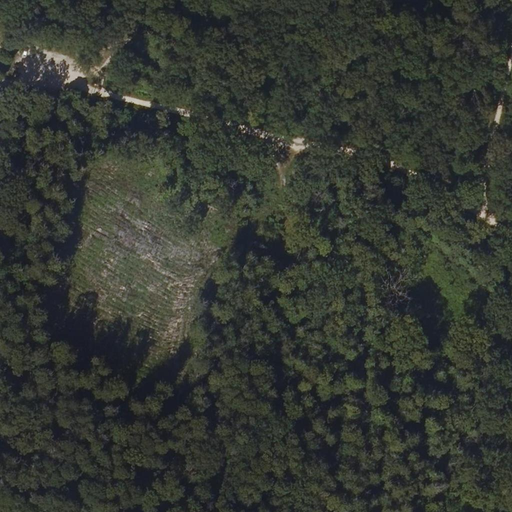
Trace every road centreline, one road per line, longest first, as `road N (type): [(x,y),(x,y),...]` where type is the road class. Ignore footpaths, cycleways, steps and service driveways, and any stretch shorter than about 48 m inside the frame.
road 1 (track): [(73,88),(481,203),(511,225)]
road 2 (track): [(451,511),(366,366),(266,137)]
road 3 (track): [(481,203),(511,37)]
